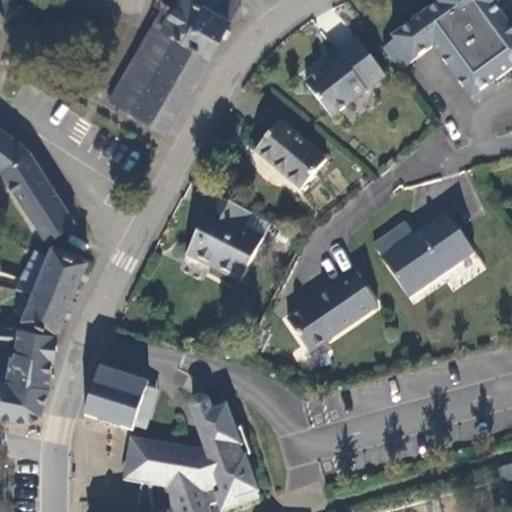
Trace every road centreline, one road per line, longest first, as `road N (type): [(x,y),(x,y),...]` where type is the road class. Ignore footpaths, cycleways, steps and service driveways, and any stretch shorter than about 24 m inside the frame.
road 1 (tertiary): [(81,335),(151,217),(217,81),(254,35),(303,0)]
road 2 (residential): [(81,335),(268,394),(288,457),(315,449)]
road 3 (tertiary): [(56,511),(57,442),(81,335)]
